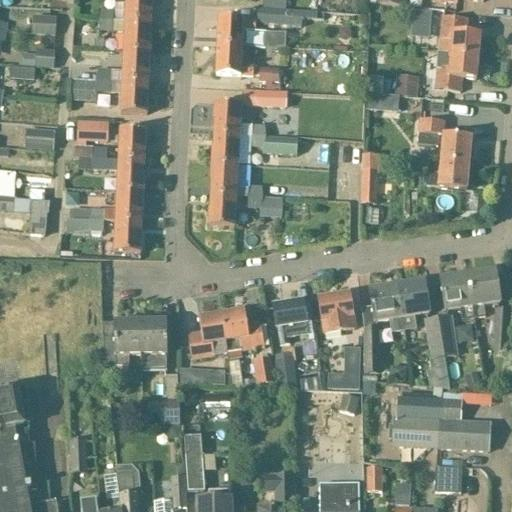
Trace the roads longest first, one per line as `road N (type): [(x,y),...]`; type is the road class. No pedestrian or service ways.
road 1 (residential): [(195,285),(494,243),(504,232),(511,157)]
road 2 (residential): [(195,285),(175,248),(186,0)]
